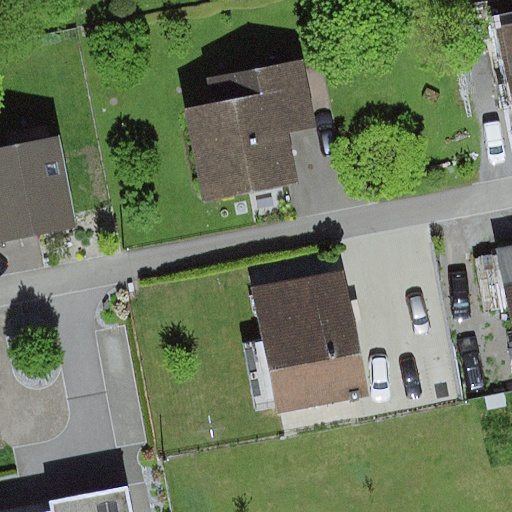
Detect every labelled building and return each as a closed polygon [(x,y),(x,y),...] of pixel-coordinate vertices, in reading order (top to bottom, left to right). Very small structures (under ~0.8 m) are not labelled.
[(511,27),(500,29),(511,91),(511,27)] [(301,65),(211,85),(217,110),(185,117),(204,204),(297,183),(287,140),(317,133),(301,65)] [(0,245),(73,232),(57,145),(0,156),(0,245)] [(511,252),(495,256),(511,343),(511,252)] [(343,279),(252,297),(277,419),(368,400),(343,279)] [(48,511),(131,511),(127,486),(45,500),(48,511)]
